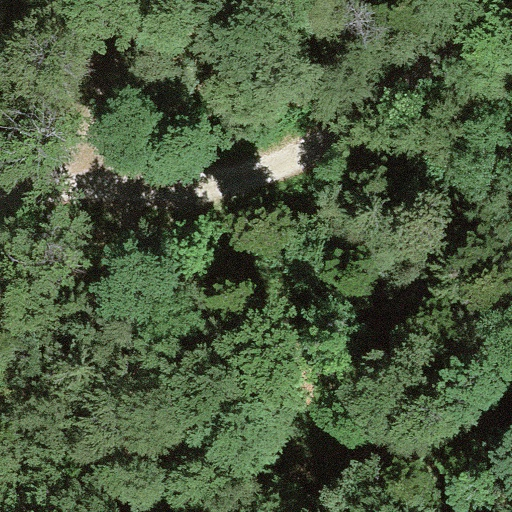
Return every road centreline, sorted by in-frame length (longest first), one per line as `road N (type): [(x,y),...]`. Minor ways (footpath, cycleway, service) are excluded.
road 1 (track): [(0,212),(93,184),(220,177),(291,158),(362,123),(437,67),(497,0)]
road 2 (track): [(149,0),(93,184)]
